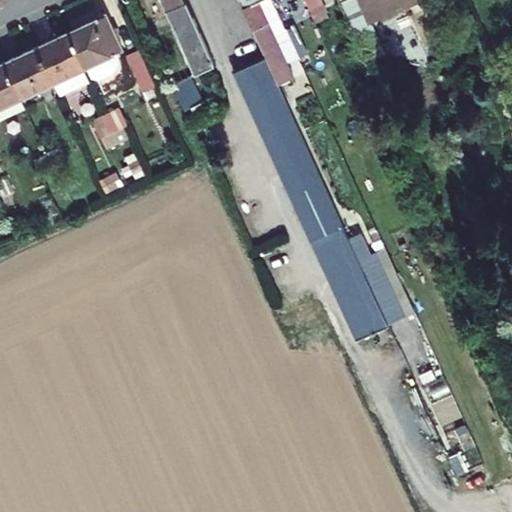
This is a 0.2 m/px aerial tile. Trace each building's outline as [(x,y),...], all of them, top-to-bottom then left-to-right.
[(165,0),(129,0),(135,11),(148,6),(178,71),(195,62),(165,0)] [(223,0),(266,66),(258,48),(237,0),(223,0)] [(251,0),(264,28),(275,22),(265,0),(264,0),(261,2),(259,0),(251,0)] [(337,0),(319,0),(328,20),(343,13),(337,0)] [(0,54),(0,97),(67,66),(73,80),(103,66),(106,58),(101,50),(105,49),(88,13),(0,54)] [(266,66),(238,80),(359,339),(388,327),(266,66)] [(169,77),(155,83),(168,111),(182,105),(169,77)] [(81,134),(84,140),(109,128),(106,121),(81,134)] [(15,164),(19,171),(46,158),(43,151),(15,164)]
